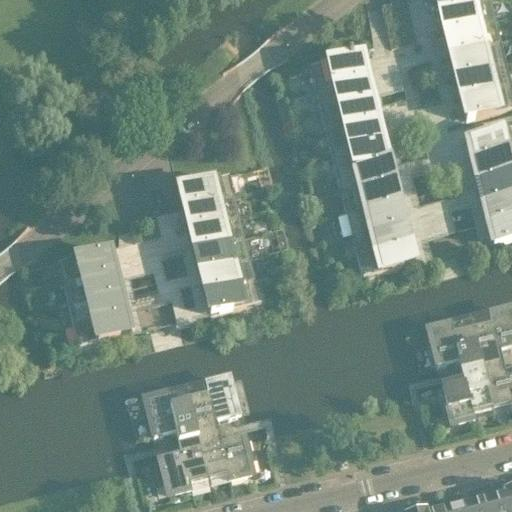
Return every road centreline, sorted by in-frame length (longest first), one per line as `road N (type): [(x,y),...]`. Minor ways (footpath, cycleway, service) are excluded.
road 1 (unclassified): [(0,270),(338,0)]
road 2 (tertiary): [(278,511),(511,453)]
